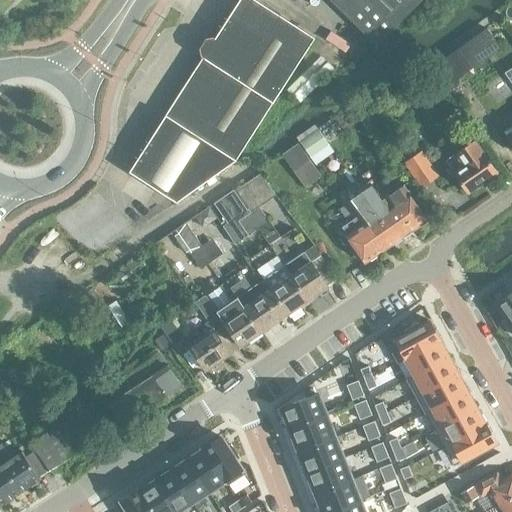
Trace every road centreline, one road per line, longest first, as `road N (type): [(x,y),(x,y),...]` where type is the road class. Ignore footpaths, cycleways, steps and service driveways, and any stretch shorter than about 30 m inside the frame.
road 1 (unclassified): [(239,386),(405,277),(435,270)]
road 2 (unclassified): [(48,511),(239,386)]
road 3 (residential): [(511,409),(435,270)]
road 4 (tertiary): [(16,187),(50,183),(76,161),(86,129),(77,96)]
road 5 (residential): [(239,386),(287,511)]
